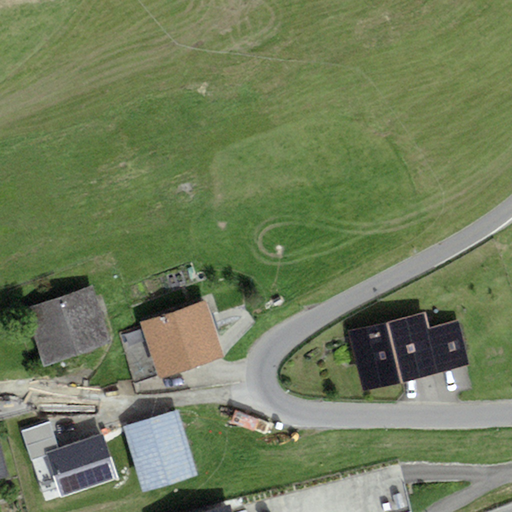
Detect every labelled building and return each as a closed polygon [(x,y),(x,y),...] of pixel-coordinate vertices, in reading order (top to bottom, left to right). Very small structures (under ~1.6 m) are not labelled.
[(34,321),(29,325),(40,361),(110,342),(94,286),(29,304),(34,321)] [(204,305),(124,330),(139,379),(219,354),(204,305)] [(417,315),(339,332),(352,390),(459,366),(450,327),(421,333),(417,315)] [(124,415),(104,421),(112,447),(131,442),(145,488),(194,474),(176,413),(128,427),(124,415)] [(398,511),(386,462),(225,504),(227,511),(398,511)]
